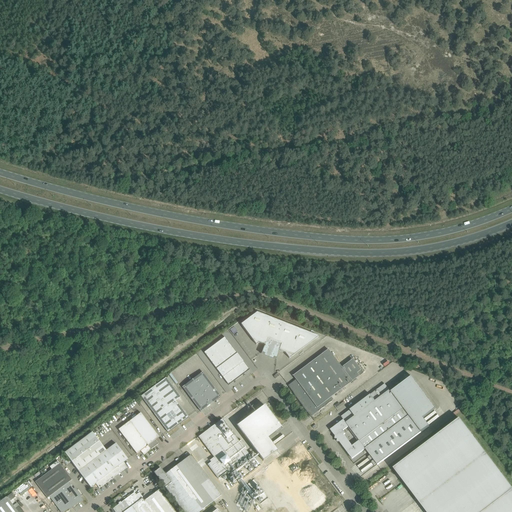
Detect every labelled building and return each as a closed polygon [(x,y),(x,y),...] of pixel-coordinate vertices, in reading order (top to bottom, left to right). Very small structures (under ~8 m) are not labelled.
[(261,354),(269,356),(282,322),(257,312),(241,324),(256,345),(259,343),(265,345),(264,346),(261,354)] [(279,352),(278,352),(279,351),(285,353),(289,358),(318,336),(282,322),(269,356),(276,359),(279,352)] [(249,370),(225,337),(204,353),(229,385),(249,370)] [(363,373),(356,364),(352,359),(341,367),(328,349),(293,376),(296,380),(288,385),(292,391),(293,391),(296,395),(295,395),(302,406),(305,409),(306,412),(307,412),(311,416),(318,411),(321,409),(324,407),(324,406),(325,405),(326,406),(328,403),(332,401),(329,398),(355,379),(363,373)] [(201,411),(207,406),(221,396),(202,372),(182,387),(200,411),(200,412),(201,411)] [(343,420),(342,421),(330,430),(335,436),(335,439),(337,439),(337,442),(340,442),(352,459),(365,449),(368,453),(377,465),(421,432),(429,426),(423,418),(436,409),(412,377),(391,392),(385,384),(359,403),(342,416),(341,417),(343,420)] [(166,378),(141,396),(168,432),(168,433),(172,430),(172,429),(174,426),(175,427),(181,423),(180,422),(184,420),(188,417),(183,411),(175,400),(180,396),(172,386),(171,385),(166,378)] [(277,450),(274,446),(268,438),(282,428),(264,405),(237,426),(263,461),(277,450)] [(435,410),(425,418),(429,425),(440,417),(435,410)] [(141,413),(129,421),(151,450),(158,444),(155,440),(159,437),(158,436),(141,413)] [(222,419),(198,437),(213,457),(209,460),(211,462),(207,465),(218,479),(249,455),(245,449),(246,448),(241,440),(239,441),(222,419)] [(393,469),(426,511),(511,511),(511,488),(459,419),(393,469)] [(151,450),(129,421),(118,430),(137,454),(140,451),(144,455),(145,454),(151,450)] [(99,488),(124,470),(127,467),(124,463),(128,459),(116,443),(106,451),(92,432),(65,453),(90,487),(91,487),(96,484),(99,488)] [(64,454),(60,457),(66,465),(71,462),(64,454)] [(309,454),(296,464),(298,467),(297,468),(295,465),(291,468),(286,462),(228,505),(233,511),(323,511),(322,510),(326,508),(324,506),(324,505),(336,495),(330,487),(326,490),(321,483),(325,480),(322,477),(320,478),(318,474),(316,476),(313,473),(315,472),(312,468),(316,466),(311,459),(312,458),(309,454)] [(160,468),(154,473),(183,511),(199,511),(221,496),(191,455),(165,474),(160,468)] [(52,470),(35,482),(47,498),(49,497),(60,511),(63,511),(68,508),(68,507),(71,505),(72,507),(79,502),(79,503),(83,500),(80,497),(81,496),(75,488),(73,489),(68,482),(72,480),(58,461),(50,467),(52,470)] [(250,465),(246,467),(246,465),(243,467),(241,463),(235,466),(236,468),(236,467),(238,471),(243,468),(247,473),(253,469),(250,465)] [(128,497),(124,500),(127,504),(128,504),(129,506),(131,504),(132,506),(136,511),(174,511),(158,490),(144,501),(142,498),(140,500),(134,492),(130,495),(130,494),(127,496),(128,497)] [(12,493),(7,497),(10,501),(15,497),(12,493)] [(7,497),(0,502),(0,511),(23,511),(20,506),(16,509),(13,506),(10,501),(7,497)] [(115,511),(136,511),(132,506),(131,504),(129,506),(128,504),(127,504),(124,500),(113,509),(115,511)]
